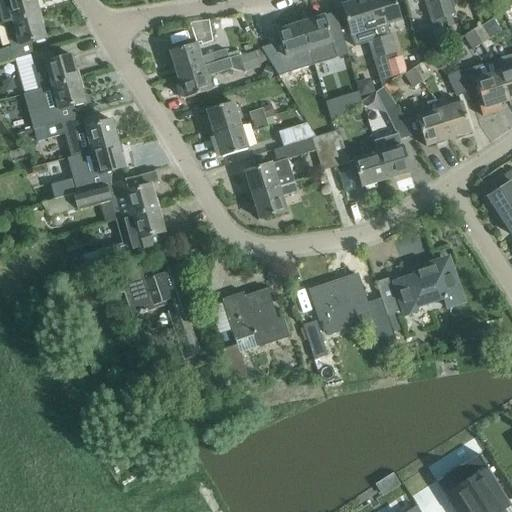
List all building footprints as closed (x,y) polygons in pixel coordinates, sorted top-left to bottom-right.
[(0,0),(0,26),(4,25),(39,15),(34,0),(0,0)] [(366,0),(363,0),(342,7),(351,35),(364,31),(382,89),(393,82),(390,71),(385,56),(376,28),(366,0)] [(394,0),(366,0),(376,28),(385,56),(398,52),(392,34),(390,35),(387,25),(401,21),(394,0)] [(423,0),(431,22),(432,28),(445,24),(444,19),(437,0),(423,0)] [(437,0),(444,19),(445,19),(448,28),(454,26),(451,17),(451,16),(456,15),(451,0),(437,0)] [(508,0),(496,0),(494,2),(501,12),(511,6),(508,0)] [(11,48),(0,50),(0,63),(15,60),(30,56),(34,55),(30,43),(46,39),(39,16),(39,15),(4,25),(11,48)] [(324,17),(300,25),(308,51),(309,50),(314,66),(338,58),(324,17)] [(300,25),(276,32),(284,58),(308,51),(300,25)] [(473,30),(482,45),(491,39),(481,25),(473,30)] [(482,45),(473,30),(463,37),(472,51),(482,45)] [(447,51),(454,61),(464,54),(457,44),(447,51)] [(195,45),(169,53),(177,76),(229,59),(226,50),(199,58),(195,45)] [(30,56),(15,60),(24,95),(40,91),(52,87),(79,80),(72,56),(56,61),(53,49),(34,55),(30,56)] [(445,50),(432,58),(437,66),(449,58),(445,50)] [(255,53),(240,57),(245,73),(259,68),(255,53)] [(229,59),(177,76),(184,99),(210,91),(206,78),(220,74),(220,73),(232,69),(245,73),(240,57),(240,56),(229,59)] [(392,77),(407,73),(403,60),(388,64),(392,77)] [(315,75),(311,63),(304,65),(308,78),(315,75)] [(414,69),(423,83),(431,78),(422,63),(414,69)] [(261,77),(269,81),(274,70),(266,67),(261,77)] [(511,68),(498,73),(507,102),(511,100),(511,68)] [(423,83),(414,69),(405,74),(403,76),(412,90),(423,83)] [(448,76),(457,97),(468,92),(460,71),(448,76)] [(498,73),(475,80),(481,98),(477,99),(483,117),(502,111),(500,105),(507,102),(498,73)] [(316,76),(308,78),(310,85),(318,82),(316,76)] [(40,91),(24,95),(31,120),(55,113),(74,108),(86,104),(79,80),(52,87),(40,91)] [(362,96),(374,92),(370,80),(358,84),(362,96)] [(426,104),(429,114),(417,118),(426,147),(449,140),(440,111),(438,111),(435,101),(426,104)] [(206,111),(213,135),(240,126),(233,103),(206,111)] [(462,104),(440,111),(449,140),(471,133),(462,104)] [(385,139),(374,143),(378,154),(386,181),(410,173),(401,147),(399,140),(411,137),(395,105),(384,111),(386,115),(388,118),(397,136),(385,139)] [(252,122),(265,118),(274,115),(271,107),(249,114),(252,122)] [(55,113),(31,120),(34,130),(46,127),(58,124),(70,120),(77,118),(74,108),(55,113)] [(58,124),(46,127),(50,139),(65,135),(77,132),(77,131),(85,129),(82,117),(77,118),(70,120),(58,124)] [(265,118),(252,122),(255,131),(268,127),(265,118)] [(77,132),(65,135),(71,158),(91,152),(92,152),(118,145),(112,122),(85,129),(77,131),(77,132)] [(307,123),(279,132),(284,147),(316,136),(307,123)] [(240,126),(213,135),(221,158),(248,150),(240,126)] [(338,130),(325,134),(335,167),(349,162),(338,130)] [(321,171),(335,167),(325,134),(311,139),(315,152),(321,171)] [(278,163),(272,165),(245,174),(252,197),(295,183),(288,160),(315,152),(311,139),(274,151),(278,163)] [(92,152),(65,160),(75,195),(97,189),(109,186),(115,184),(112,172),(125,169),(118,145),(92,152)] [(378,154),(355,162),(363,188),(386,181),(378,154)] [(499,192),(489,198),(501,218),(511,210),(511,171),(493,183),(499,192)] [(75,195),(73,196),(77,207),(102,200),(109,224),(115,222),(157,210),(150,186),(142,189),(138,177),(109,186),(97,189),(75,195)] [(286,211),(282,198),(298,193),(295,183),(252,197),(259,220),(286,211)] [(121,244),(110,247),(113,260),(125,257),(157,247),(167,244),(164,233),(157,210),(115,222),(121,244)] [(511,210),(501,218),(511,235),(511,210)] [(209,365),(206,355),(178,265),(158,271),(154,261),(139,266),(140,271),(115,278),(121,294),(124,294),(131,316),(168,304),(186,362),(184,362),(188,372),(209,365)] [(413,271),(414,276),(393,283),(404,315),(417,311),(416,307),(443,298),(447,309),(463,303),(452,269),(444,272),(440,262),(413,271)] [(357,276),(310,291),(319,321),(322,321),(327,336),(372,322),(357,276)] [(399,312),(388,279),(377,283),(387,315),(388,316),(393,314),(399,312)] [(247,379),(239,355),(258,348),(289,338),(282,318),(276,320),(266,291),(244,298),(243,294),(222,300),(237,346),(222,351),(228,369),(233,384),(234,383),(247,379)] [(390,322),(394,334),(400,332),(393,314),(388,316),(390,322)] [(387,315),(380,317),(383,325),(390,322),(388,316),(387,315)] [(314,361),(328,356),(317,321),(303,326),(314,361)] [(376,330),(380,343),(391,339),(387,327),(376,330)] [(236,390),(234,383),(233,384),(228,369),(213,374),(220,395),(236,390)] [(479,455),(436,482),(455,511),(503,511),(501,508),(508,504),(509,506),(511,505),(479,455)] [(392,475),(376,485),(376,487),(382,495),(399,485),(393,476),(392,475)]
